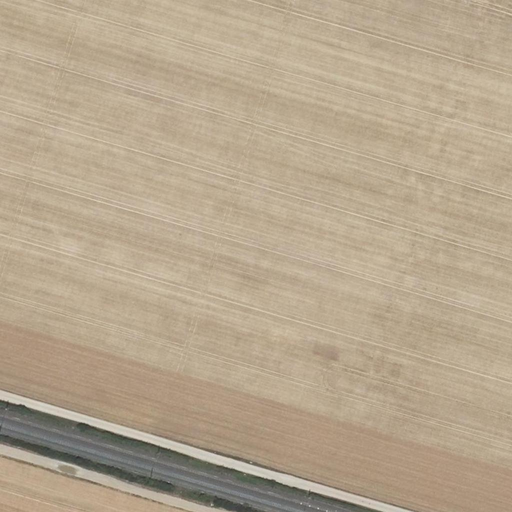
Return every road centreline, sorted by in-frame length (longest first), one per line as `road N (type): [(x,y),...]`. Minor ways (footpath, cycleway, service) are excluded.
road 1 (track): [(0,396),(403,511)]
road 2 (track): [(196,511),(0,455)]
